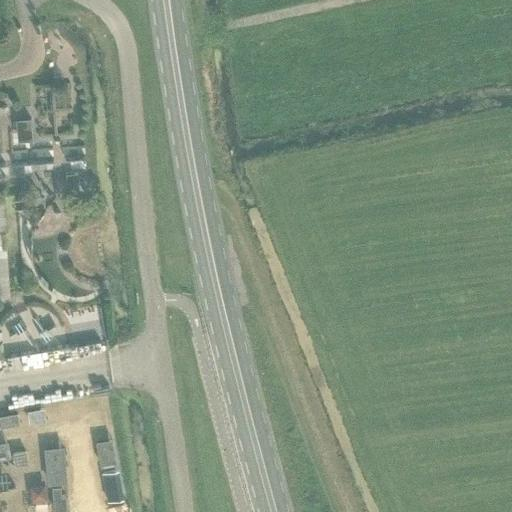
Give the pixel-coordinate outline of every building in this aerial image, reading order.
[(75,323),(66,324),(68,337),(97,333),(92,305),(73,308),(75,323)] [(7,410),(0,410),(0,466),(7,465),(6,465),(38,460),(35,439),(78,432),(84,439),(90,434),(86,413),(70,415),(53,428),(51,415),(41,416),(39,408),(18,425),(13,426),(15,440),(13,442),(12,434),(0,436),(0,434),(10,426),(7,410)] [(41,442),(44,463),(57,461),(54,441),(41,442)] [(79,461),(85,468),(105,453),(99,445),(79,461)] [(25,501),(42,499),(39,478),(22,480),(25,501)] [(48,509),(60,509),(59,481),(46,482),(48,509)] [(31,504),(31,511),(41,511),(41,503),(31,504)]
